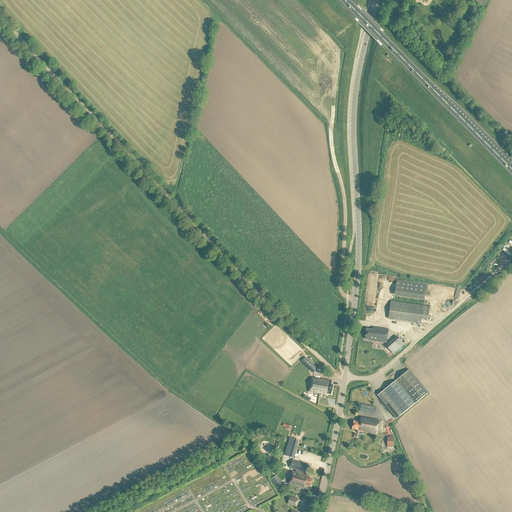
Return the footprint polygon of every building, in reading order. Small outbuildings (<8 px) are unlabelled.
[(397,280),(394,296),(424,300),(427,284),(397,280)] [(430,307),(391,301),(388,319),(421,324),(421,319),(428,320),(430,307)] [(388,330),(373,328),(372,330),(367,330),(365,339),(370,340),(370,341),(386,343),(388,330)] [(393,354),(405,344),(399,336),(387,345),(393,354)] [(385,387),(382,389),(384,391),(403,414),(415,404),(427,394),(418,382),(409,371),(386,389),(385,387)] [(310,392),(310,393),(322,395),(327,395),(327,394),(332,395),(333,386),(331,386),(332,381),(312,379),(310,392)] [(376,407),(361,404),(360,411),(374,414),(376,407)] [(379,421),(361,417),(360,422),(354,421),(352,429),(358,430),(358,431),(377,435),(379,421)] [(286,456),(293,458),(298,444),(290,442),(286,456)] [(293,461),(291,469),(296,470),(295,473),(301,475),(302,472),(306,474),(309,466),(293,461)] [(295,473),(293,472),(289,485),(304,489),(305,485),(311,487),(313,480),(307,478),(308,477),(301,475),(295,473)] [(277,475),(271,478),(277,487),(283,484),(277,475)] [(290,497),(287,505),(297,507),(299,499),(290,497)]
